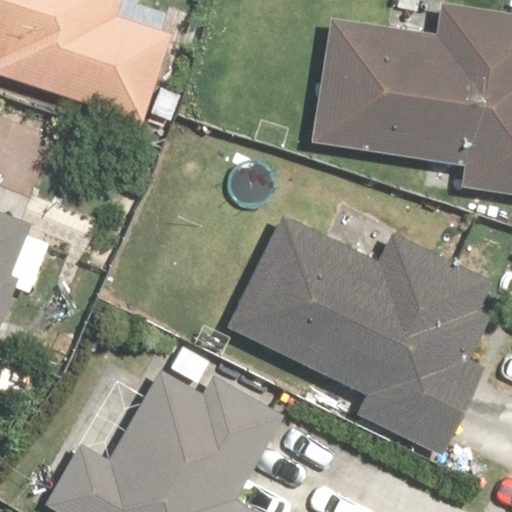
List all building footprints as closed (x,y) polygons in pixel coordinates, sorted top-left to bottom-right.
[(0,0),(0,83),(140,130),(166,52),(191,61),(209,7),(188,0),(155,0),(143,37),(109,25),(116,0),(0,0)] [(511,7),(407,0),(388,0),(386,29),(308,23),(300,147),(349,150),(349,158),(457,166),(455,195),(511,199),(511,7)] [(378,262),(274,216),(221,337),(349,393),(340,413),(434,455),(470,373),(457,367),(478,320),(469,316),(483,284),(387,241),(378,262)] [(0,217),(0,304),(7,289),(22,296),(42,250),(22,242),(27,229),(0,217)] [(114,359),(32,507),(41,511),(240,511),(229,506),(275,423),(201,382),(209,368),(170,346),(151,380),(114,359)]
